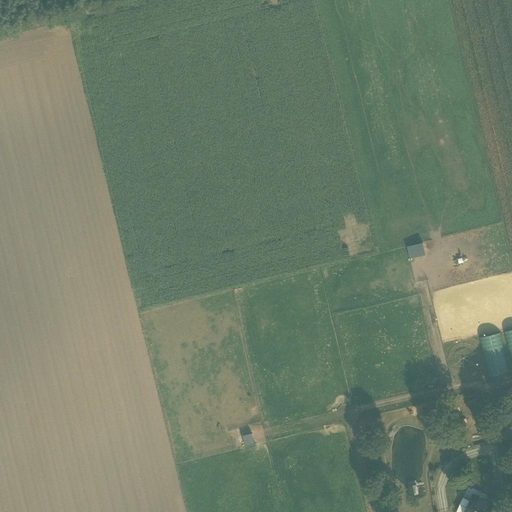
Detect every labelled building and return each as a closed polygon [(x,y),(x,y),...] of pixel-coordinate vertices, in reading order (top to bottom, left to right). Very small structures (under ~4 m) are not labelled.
[(410,259),(425,255),(422,242),(407,246),(410,259)] [(481,337),(490,376),(508,371),(499,333),(481,337)] [(503,422),(502,422),(504,432),(511,430),(511,420),(509,421),(503,422)] [(511,430),(504,432),(503,432),(505,448),(511,446),(511,430)] [(241,445),(250,443),(248,432),(239,434),(241,445)] [(418,493),(416,486),(409,487),(410,495),(418,493)] [(470,500),(464,511),(491,511),(494,505),(472,495),(470,500)] [(457,511),(464,511),(470,500),(463,496),(456,511),(457,511)]
